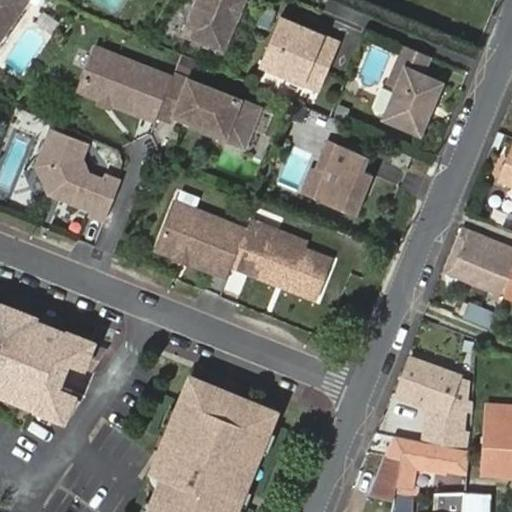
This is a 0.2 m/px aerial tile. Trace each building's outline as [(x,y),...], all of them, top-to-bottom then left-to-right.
[(0,0),(0,38),(27,0),(0,0)] [(247,0),(201,0),(187,34),(224,51),(238,22),(235,20),(241,4),(246,5),(247,0)] [(246,5),(241,4),(235,20),(238,22),(246,5)] [(45,10),(37,24),(55,33),(62,19),(45,10)] [(340,40),(281,15),(261,64),(320,89),(340,40)] [(431,56),(404,44),(388,84),(397,88),(385,115),(422,131),(444,80),(425,72),(431,56)] [(145,106),(159,111),(172,78),(97,48),(80,89),(142,114),(142,113),(145,106)] [(240,100),(174,73),(158,115),(174,121),(177,115),(226,135),(240,100)] [(159,111),(145,106),(142,113),(157,119),(158,115),(159,111)] [(87,142),(54,128),(40,165),(52,192),(92,208),(90,213),(106,219),(121,181),(105,175),(103,180),(88,174),(81,158),(87,142)] [(316,169),(326,173),(338,144),(328,140),(316,169)] [(326,173),(316,199),(357,215),(373,174),(363,170),(369,156),(338,144),(326,173)] [(414,153),(395,145),(389,158),(409,167),(414,153)] [(511,148),(499,180),(511,185),(511,148)] [(182,190),(177,202),(195,209),(200,197),(182,190)] [(234,263),(247,231),(177,202),(162,241),(191,254),(189,260),(228,275),(234,263)] [(279,231),(251,220),(247,231),(234,263),(257,272),(318,297),(333,260),(276,238),(279,231)] [(458,266),(506,287),(511,272),(511,248),(463,228),(446,270),(455,274),(458,266)] [(191,254),(162,241),(159,247),(189,260),(191,254)] [(455,274),(503,294),(506,287),(458,266),(455,274)] [(318,297),(257,272),(255,278),(316,303),(318,297)] [(511,289),(506,287),(503,294),(511,297),(511,289)] [(472,300),(466,317),(492,326),(497,309),(472,300)] [(0,393),(61,418),(73,391),(55,383),(66,361),(82,366),(91,344),(0,306),(0,393)] [(108,350),(91,344),(82,366),(94,371),(108,350)] [(466,410),(473,411),(474,402),(467,401),(469,380),(460,377),(460,376),(431,366),(431,365),(411,357),(398,395),(417,402),(418,401),(447,412),(465,419),(466,410)] [(233,511),(275,413),(190,378),(158,457),(167,461),(146,511),(233,511)] [(511,406),(489,405),(484,473),(504,474),(504,470),(509,471),(508,474),(511,474),(511,406)] [(455,447),(465,449),(468,433),(427,425),(424,441),(450,446),(455,447)] [(445,467),(468,472),(470,450),(465,449),(455,447),(450,446),(424,441),(395,435),(387,456),(402,459),(396,492),(407,494),(408,485),(412,486),(415,465),(444,470),(445,467)] [(369,491),(395,498),(396,492),(402,459),(387,456),(379,477),(375,476),(369,491)] [(466,491),(462,492),(436,492),(434,511),(491,511),(492,494),(466,491)] [(395,498),(394,502),(407,504),(408,494),(407,494),(396,492),(395,498)]
